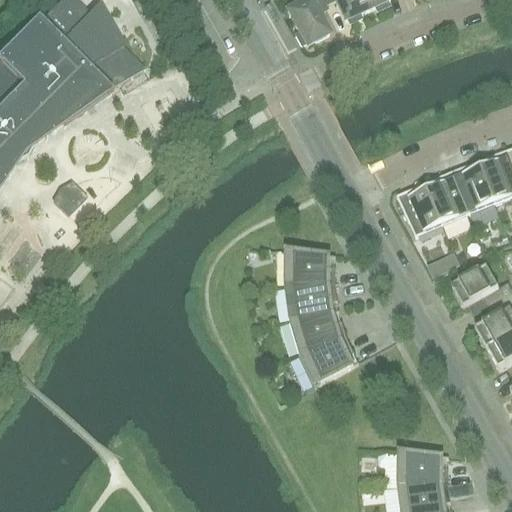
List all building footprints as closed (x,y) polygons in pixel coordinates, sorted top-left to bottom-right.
[(110,94),(146,73),(145,73),(145,72),(125,51),(100,10),(91,19),(71,0),(65,0),(41,25),(38,23),(0,60),(0,133),(28,161),(43,134),(47,131),(58,125),(65,132),(113,97),(110,94)] [(329,38),(317,15),(327,10),(324,5),(324,6),(321,0),(307,0),(309,3),(287,15),(299,36),(295,38),(301,50),(306,48),(307,50),(329,38)] [(367,14),(360,0),(321,0),(324,6),(324,5),(334,1),(345,25),(347,24),(349,28),(362,22),(360,18),(367,14)] [(390,4),(387,0),(360,0),(367,14),(375,11),(377,15),(389,10),(387,5),(390,4)] [(0,177),(1,176),(28,161),(0,133),(0,177)] [(511,201),(511,171),(508,161),(506,156),(479,166),(495,208),(511,201)] [(495,208),(479,166),(452,177),(469,219),(495,208)] [(469,219),(452,177),(424,189),(443,230),(469,219)] [(68,219),(86,201),(81,196),(72,187),(60,193),(54,205),(68,219)] [(443,230),(424,189),(397,200),(416,241),(443,230)] [(336,288),(336,260),(286,255),(285,291),(336,288)] [(464,255),(456,259),(460,269),(468,265),(464,255)] [(439,266),(428,271),(433,283),(444,278),(460,270),(455,259),(439,266)] [(480,264),(473,268),(478,277),(485,273),(480,264)] [(499,292),(488,272),(485,273),(478,277),(453,291),(465,312),(486,300),(492,311),(511,299),(511,292),(509,287),(499,292)] [(340,315),(336,288),(285,291),(290,326),(340,315)] [(511,340),(511,315),(511,314),(511,299),(492,311),(498,321),(476,333),(488,354),(511,340)] [(347,341),(340,315),(290,326),(299,360),(347,341)] [(511,340),(488,354),(499,374),(511,367),(511,340)] [(359,367),(347,341),(299,360),(315,392),(359,367)] [(449,489),(449,461),(398,457),(398,492),(449,489)] [(452,511),(449,489),(398,492),(400,511),(452,511)]
